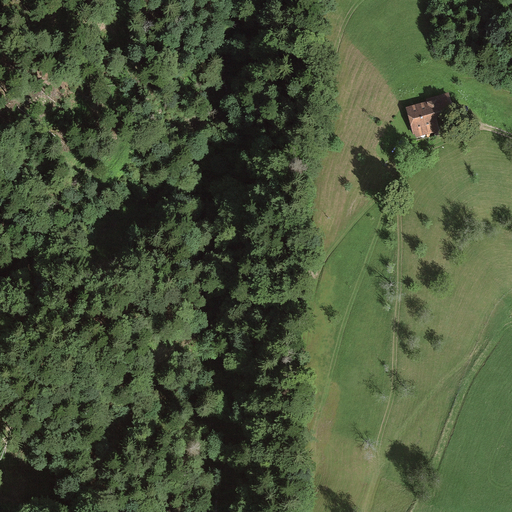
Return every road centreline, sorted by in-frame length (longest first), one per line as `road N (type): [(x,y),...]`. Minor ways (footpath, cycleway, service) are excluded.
road 1 (track): [(500,330),(453,369),(375,460),(392,387),(400,173)]
road 2 (track): [(511,135),(476,127),(425,150),(329,251),(309,300)]
road 3 (track): [(66,213),(124,146),(128,81),(114,0)]
road 4 (track): [(511,321),(472,373),(431,473)]
